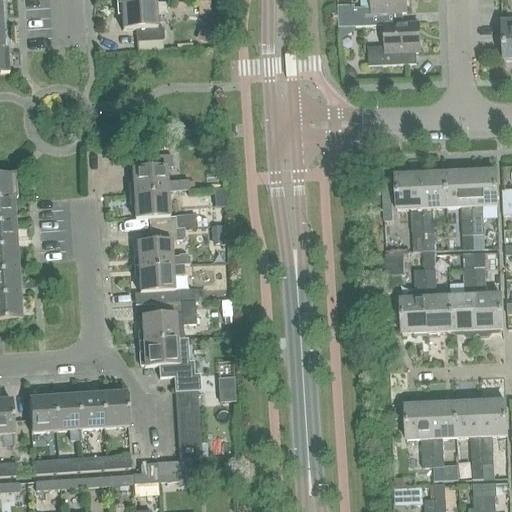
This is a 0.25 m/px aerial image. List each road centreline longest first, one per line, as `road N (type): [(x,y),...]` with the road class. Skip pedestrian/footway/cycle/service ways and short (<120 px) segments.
road 1 (tertiary): [(314,511),(283,127)]
road 2 (residential): [(0,367),(64,363),(91,343),(86,217)]
road 3 (residential): [(283,127),(463,117)]
road 4 (tertiary): [(283,127),(276,0)]
